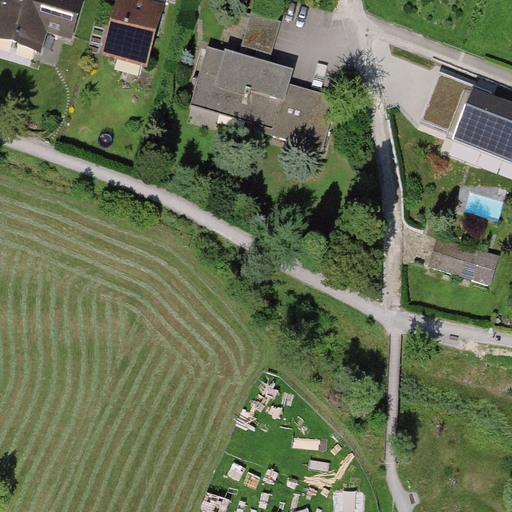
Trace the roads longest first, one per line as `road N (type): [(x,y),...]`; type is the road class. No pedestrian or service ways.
road 1 (residential): [(357,21),(395,320)]
road 2 (residential): [(357,21),(511,81)]
